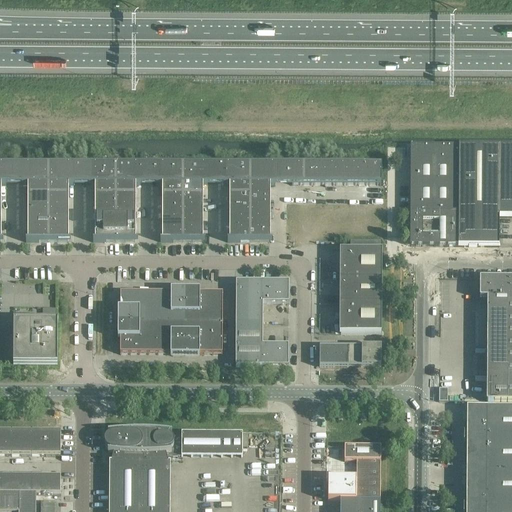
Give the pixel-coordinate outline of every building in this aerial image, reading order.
[(458,247),(458,171),(459,147),(411,147),(410,247),(458,247)] [(499,248),(499,218),(500,148),(459,147),(458,171),(458,247),(499,248)] [(511,218),(511,147),(500,148),(499,218),(511,218)] [(14,187),(14,166),(5,166),(0,166),(0,184),(0,187),(5,187),(14,187)] [(48,185),(48,166),(23,166),(14,166),(14,187),(23,188),(28,188),(28,185),(48,185)] [(81,188),(81,166),(73,166),(48,166),(48,185),(68,185),(68,188),(73,188),(81,188)] [(115,185),(115,167),(82,167),(82,186),(95,186),(96,186),(96,185),(115,185)] [(149,186),(149,167),(115,167),(115,185),(135,185),(135,186),(136,186),(149,186)] [(183,185),(183,167),(149,167),(149,186),(157,186),(162,186),(163,186),(163,185),(183,185)] [(216,186),(216,167),(183,167),(183,185),(202,185),(202,186),(203,186),(216,186)] [(250,185),(250,167),(225,167),(216,167),(216,186),(230,186),(230,185),(250,185)] [(292,186),(292,167),(250,167),(250,185),(269,185),(269,186),(292,186)] [(303,186),(303,167),(292,167),(292,186),(303,186)] [(314,186),(314,167),(303,167),(303,186),(314,186)] [(325,186),(325,167),(314,167),(314,186),(325,186)] [(337,186),(337,167),(325,167),(325,186),(337,186)] [(348,186),(348,167),(337,167),(337,186),(348,186)] [(359,186),(359,167),(348,167),(348,186),(359,186)] [(370,186),(370,167),(359,167),(359,186),(370,186)] [(381,167),(370,167),(370,186),(381,186),(381,167)] [(28,188),(28,198),(48,199),(48,185),(28,185),(28,188)] [(48,185),(48,199),(68,199),(68,188),(68,185),(48,185)] [(115,197),(115,185),(96,185),(96,186),(95,186),(95,197),(115,197)] [(136,197),(136,186),(135,186),(135,185),(115,185),(115,197),(136,197)] [(183,197),(183,185),(163,185),(163,186),(162,186),(162,197),(183,197)] [(203,197),(203,186),(202,186),(202,185),(183,185),(183,197),(203,197)] [(250,197),(250,185),(230,185),(230,186),(230,197),(250,197)] [(269,197),(269,186),(269,185),(250,185),(250,197),(269,197)] [(115,208),(115,197),(95,197),(95,208),(115,208)] [(136,208),(136,197),(115,197),(115,208),(136,208)] [(183,208),(183,197),(162,197),(162,208),(183,208)] [(203,208),(203,197),(183,197),(183,208),(203,208)] [(250,209),(250,197),(230,197),(230,209),(250,209)] [(269,209),(269,197),(250,197),(250,209),(269,209)] [(28,198),(28,209),(48,209),(48,199),(28,198)] [(68,210),(68,199),(48,199),(48,209),(68,210)] [(115,219),(115,208),(95,208),(95,219),(115,219)] [(136,219),(136,208),(115,208),(115,219),(136,219)] [(183,219),(183,208),(162,208),(162,219),(183,219)] [(203,219),(203,208),(183,208),(183,219),(203,219)] [(28,209),(28,220),(48,220),(48,209),(28,209)] [(68,220),(68,210),(48,209),(48,220),(68,220)] [(250,220),(250,209),(230,209),(230,220),(250,220)] [(269,220),(269,209),(250,209),(250,220),(269,220)] [(136,219),(115,219),(95,219),(95,243),(106,243),(135,243),(136,243),(136,219)] [(183,231),(183,219),(162,219),(162,231),(183,231)] [(203,231),(203,219),(183,219),(183,231),(203,231)] [(28,220),(28,231),(48,231),(48,220),(28,220)] [(68,231),(68,220),(48,220),(48,231),(68,231)] [(250,231),(250,220),(230,220),(230,231),(250,231)] [(269,231),(269,220),(250,220),(250,231),(269,231)] [(48,242),(48,231),(28,231),(28,242),(48,242)] [(68,242),(68,231),(48,231),(48,242),(68,242)] [(183,243),(183,231),(162,231),(162,243),(173,243),(183,243)] [(203,243),(203,231),(183,231),(183,243),(202,243),(203,243)] [(250,243),(250,231),(230,231),(230,242),(227,242),(227,243),(240,243),(241,243),(250,243)] [(269,243),(269,231),(250,231),(250,243),(269,243)] [(382,244),(350,243),(350,252),(340,252),(340,281),(382,282),(382,244)] [(511,403),(511,280),(480,280),(480,299),(487,299),(487,403),(511,403)] [(382,306),(382,282),(340,281),(340,305),(382,306)] [(289,305),(289,283),(236,283),(236,325),(263,325),(263,305),(289,305)] [(184,325),(184,295),(184,292),(171,292),(171,294),(159,294),(159,325),(184,325)] [(223,325),(223,295),(200,295),(200,292),(184,292),(184,295),(184,325),(223,325)] [(159,325),(159,294),(121,294),(120,310),(118,310),(118,325),(159,325)] [(381,336),(382,306),(340,305),(339,326),(339,335),(381,336)] [(58,367),(58,322),(13,322),(13,367),(58,367)] [(159,355),(159,325),(118,325),(118,339),(120,339),(120,355),(159,355)] [(184,358),(184,325),(159,325),(159,355),(171,355),(171,358),(184,358)] [(222,356),(223,325),(184,325),(184,358),(200,358),(200,356),(222,356)] [(288,368),(289,346),(263,346),(263,325),(236,325),(236,368),(288,368)] [(333,368),(334,348),(320,348),(319,368),(333,368)] [(347,368),(348,348),(334,348),(333,368),(347,368)] [(361,369),(362,348),(348,348),(347,368),(361,369)] [(381,369),(381,349),(362,348),(361,369),(381,369)] [(448,403),(448,390),(439,390),(439,403),(448,403)] [(511,511),(511,409),(487,409),(467,409),(466,511),(511,511)] [(0,456),(11,457),(12,433),(0,432),(0,456)] [(242,458),(243,434),(182,434),(182,437),(169,437),(170,434),(162,433),(157,433),(151,433),(143,432),(138,432),(132,432),(127,433),(121,433),(116,433),(110,434),(110,436),(109,437),(108,437),(107,438),(106,439),(106,440),(105,441),(105,442),(105,443),(105,444),(105,445),(105,446),(105,447),(106,448),(107,449),(108,450),(109,451),(110,451),(110,454),(111,454),(111,462),(109,462),(109,511),(170,511),(170,463),(169,462),(169,457),(173,457),(173,458),(177,458),(177,457),(181,457),(181,458),(242,458)] [(31,457),(31,433),(12,433),(11,457),(31,457)] [(61,457),(61,433),(31,433),(31,457),(61,457)] [(380,502),(381,448),(345,448),(345,462),(357,463),(356,502),(380,502)] [(31,496),(31,478),(1,478),(1,496),(31,496)] [(61,496),(61,478),(31,478),(31,496),(61,496)] [(36,511),(37,497),(0,496),(0,511),(36,511)] [(380,511),(380,502),(356,502),(340,502),(340,511),(380,511)]
